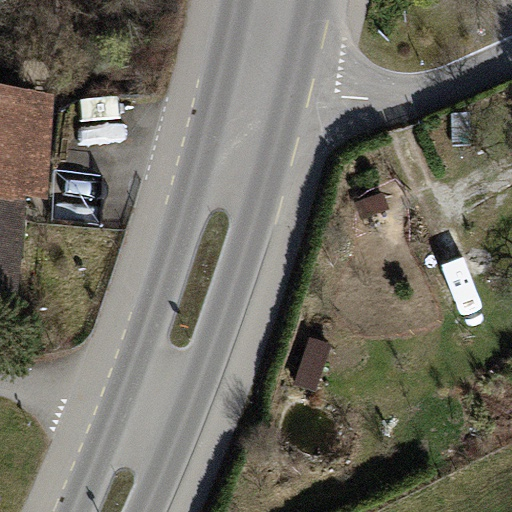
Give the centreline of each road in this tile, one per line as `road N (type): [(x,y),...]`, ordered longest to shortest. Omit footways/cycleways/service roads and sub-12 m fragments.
road 1 (secondary): [(183,425),(225,305),(309,0)]
road 2 (secondary): [(241,0),(226,81),(121,405)]
road 3 (unclassified): [(0,379),(121,405)]
